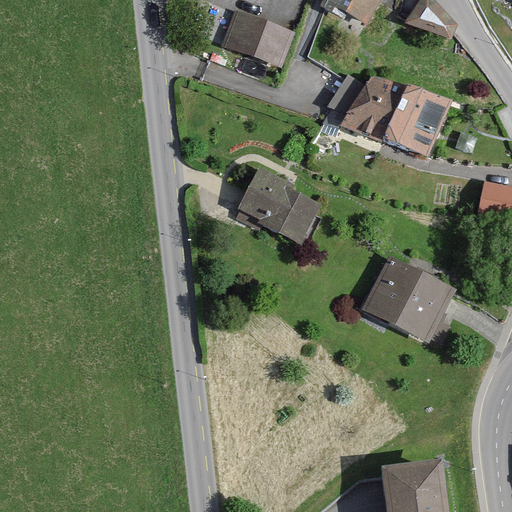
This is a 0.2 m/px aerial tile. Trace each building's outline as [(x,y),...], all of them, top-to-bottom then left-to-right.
[(383,0),(351,0),(345,13),(370,26),(383,0)] [(459,24),(435,0),(421,0),(407,21),(451,40),(459,24)] [(298,32),(239,10),(226,45),(284,68),(298,32)] [(453,103),(369,69),(347,125),(430,158),(453,103)] [(324,198),(258,168),(237,213),(303,244),(324,198)] [(511,186),(483,181),(476,217),(511,223),(511,186)] [(454,287),(392,255),(364,307),(427,339),(454,287)] [(445,511),(440,462),(379,469),(384,511),(445,511)]
